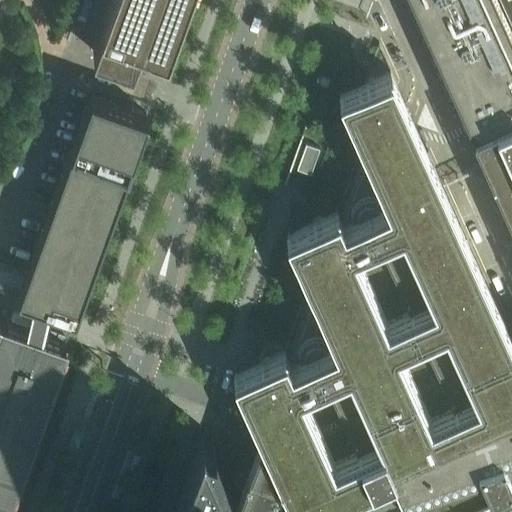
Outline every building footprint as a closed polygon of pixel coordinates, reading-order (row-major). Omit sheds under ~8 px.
[(110,0),(101,26),(102,26),(93,51),(144,69),(143,72),(159,77),(164,79),(169,65),(166,64),(188,0),(110,0)] [(180,485),(169,511),(294,511),(323,499),(328,511),(511,511),(511,32),(497,0),(414,0),(451,81),(451,82),(452,83),(457,96),(462,107),(473,132),(484,156),(511,217),(511,335),(418,126),(399,84),(398,82),(391,67),(389,67),(365,78),(365,79),(363,79),(358,82),(359,81),(343,89),(340,90),(341,93),(350,114),(362,139),(336,206),(336,207),(314,217),(312,218),(311,219),(292,228),(287,230),(289,235),(298,254),(309,279),(284,344),(283,348),(261,358),(260,358),(234,370),(256,420),(260,428),(261,430),(235,500),(210,446),(214,436),(204,433),(202,427),(195,445),(189,460),(180,485)] [(28,267),(18,294),(32,299),(48,305),(75,315),(145,122),(148,112),(148,111),(145,111),(91,91),(68,155),(29,263),(28,265),(28,266),(28,267)] [(309,142),(304,158),(315,162),(321,146),(309,142)] [(0,511),(4,511),(66,342),(41,333),(44,320),(48,305),(32,299),(29,314),(25,328),(1,319),(0,318),(0,511)] [(328,511),(323,499),(294,511),(328,511)]
